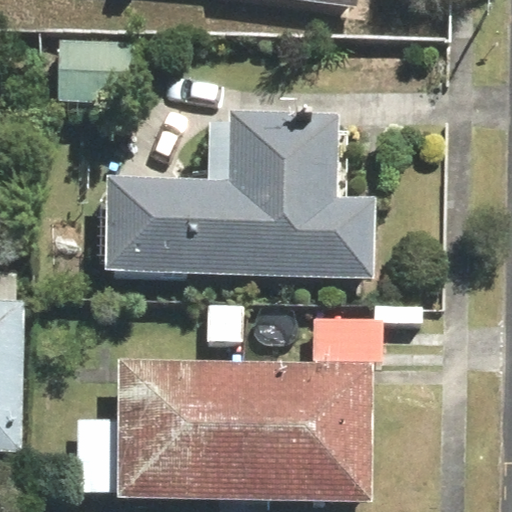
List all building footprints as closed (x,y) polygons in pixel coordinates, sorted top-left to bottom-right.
[(213,0),(213,3),(350,21),(352,0),(213,0)] [(133,60),(48,54),(45,110),(129,116),(133,60)] [(94,196),(93,292),(366,295),(367,212),(330,212),(331,129),(221,128),(221,135),(199,135),(198,197),(94,196)] [(16,316),(0,315),(0,468),(13,469),(16,316)] [(376,318),(311,316),(308,373),(374,376),(376,318)] [(365,511),(365,378),(107,378),(107,430),(71,430),(71,505),(107,505),(106,511),(365,511)]
